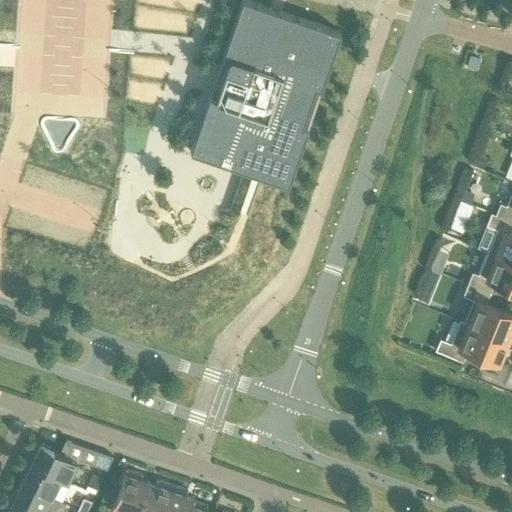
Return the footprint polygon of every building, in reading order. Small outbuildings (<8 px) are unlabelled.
[(209,96),(190,151),(220,161),(243,169),(252,172),(260,175),(285,184),(288,185),(293,171),(340,32),(278,11),(246,0),(241,0),(241,1),(226,44),(218,69),(222,71),(220,75),(213,95),(209,94),(209,96)] [(500,202),(495,214),(511,220),(511,188),(505,204),(500,202)] [(473,193),(465,190),(461,199),(469,203),(473,193)] [(137,273),(160,281),(185,209),(149,197),(144,213),(155,217),(150,232),(137,273)] [(496,229),(487,251),(511,260),(511,220),(495,214),(491,212),(486,224),(496,229)] [(472,271),(467,283),(490,292),(495,281),(511,287),(511,260),(487,251),(478,273),(472,271)] [(459,319),(459,320),(507,339),(511,325),(511,314),(485,304),(490,292),(467,283),(462,295),(472,299),(464,321),(459,319)] [(507,339),(459,320),(450,342),(440,338),(435,350),(441,353),(462,361),(465,353),(467,350),(475,353),(497,362),(501,353),(507,339)] [(66,439),(59,452),(76,460),(77,459),(106,468),(112,455),(66,439)] [(40,442),(30,462),(67,480),(76,460),(59,452),(40,442)] [(30,462),(21,482),(51,496),(60,478),(66,481),(67,480),(30,462)] [(110,511),(136,511),(148,481),(140,478),(142,474),(126,468),(110,511)] [(136,511),(162,511),(172,484),(156,479),(155,483),(148,481),(136,511)] [(21,482),(11,501),(33,511),(43,511),(51,496),(21,482)] [(187,511),(193,496),(186,494),(187,489),(172,484),(162,511),(187,511)] [(187,511),(212,511),(213,511),(206,509),(207,505),(193,500),(194,497),(193,496),(187,511)] [(83,497),(77,509),(83,511),(86,511),(91,501),(83,497)] [(33,511),(11,501),(6,511),(33,511)]
